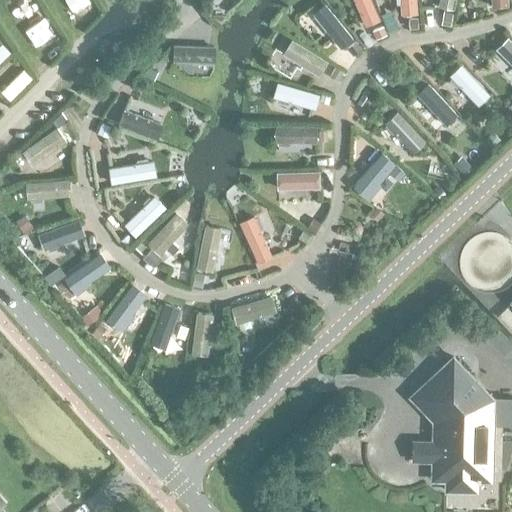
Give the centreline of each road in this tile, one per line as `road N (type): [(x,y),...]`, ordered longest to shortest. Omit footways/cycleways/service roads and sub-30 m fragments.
road 1 (residential): [(178,480),(511,157)]
road 2 (secondary): [(178,480),(0,285)]
